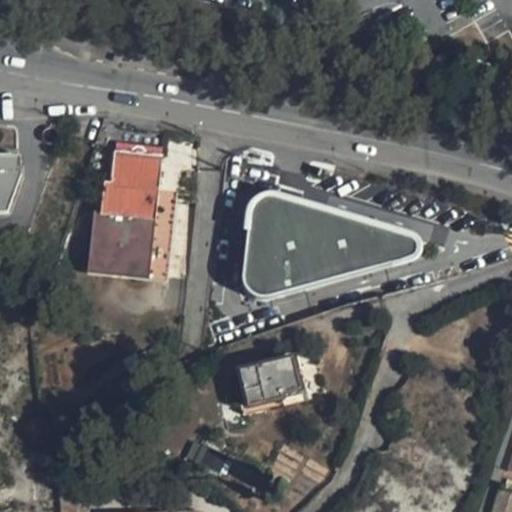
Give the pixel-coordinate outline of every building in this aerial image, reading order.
[(45,140),(47,141),(50,142),(53,143),(56,142),(58,140),(60,138),(61,135),(61,132),(60,129),(58,127),(55,126),(52,125),(49,125),(47,127),(45,129),(43,132),(43,134),(44,137),(45,140)] [(160,156),(113,151),(110,182),(102,182),(99,212),(93,267),(147,273),(165,275),(178,158),(160,156)] [(0,209),(11,209),(22,179),(21,158),(0,159),(0,209)] [(328,215),(270,198),(260,197),(250,202),(243,211),(243,217),(236,278),(237,289),(243,298),(253,302),(264,301),(404,262),(408,255),(411,249),(410,242),(405,237),(328,215)] [(84,274),(164,282),(165,275),(147,273),(93,267),(99,212),(91,211),(84,274)] [(238,369),(244,391),(237,393),(243,414),(310,394),(297,352),(238,369)] [(511,511),(511,479),(497,475),(487,511),(511,511)]
